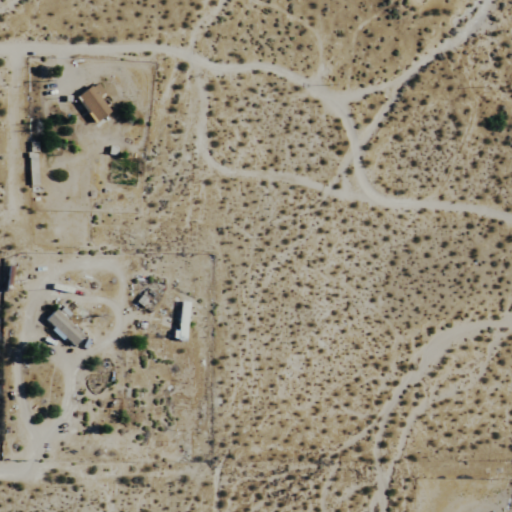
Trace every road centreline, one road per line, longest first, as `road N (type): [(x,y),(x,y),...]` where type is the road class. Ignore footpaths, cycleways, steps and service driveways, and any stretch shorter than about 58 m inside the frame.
road 1 (residential): [(0,461),(213,464)]
road 2 (residential): [(211,45),(0,44)]
